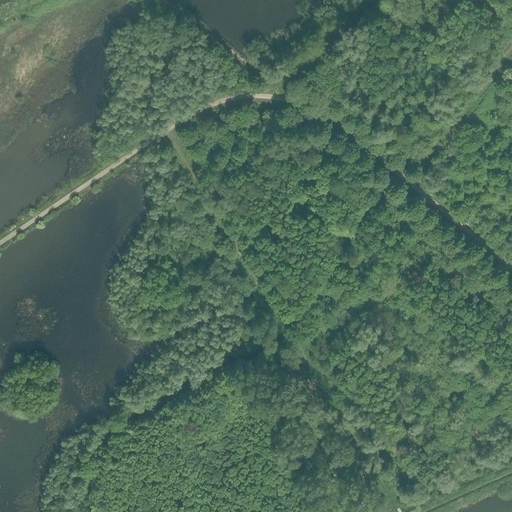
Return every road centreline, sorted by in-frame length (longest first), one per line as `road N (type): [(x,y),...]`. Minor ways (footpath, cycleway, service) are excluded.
road 1 (track): [(511,50),(409,182)]
road 2 (track): [(372,0),(271,97)]
